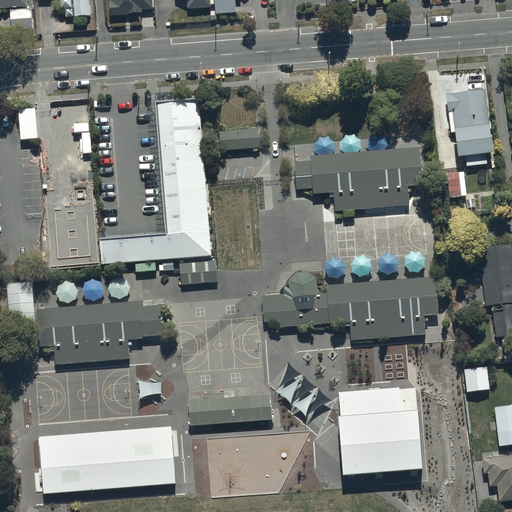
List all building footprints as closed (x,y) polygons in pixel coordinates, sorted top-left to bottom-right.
[(25,0),(0,0),(0,12),(11,12),(13,34),(32,33),(31,12),(27,12),(25,0)] [(89,0),(72,0),(60,1),(61,12),(66,12),(66,21),(90,19),(89,0)] [(111,0),(112,7),(111,7),(111,19),(143,17),(143,13),(153,13),(152,0),(111,0)] [(187,0),(187,10),(210,9),(209,0),(187,0)] [(213,0),(214,15),(234,14),(233,0),(213,0)] [(327,0),(328,10),(352,8),(351,0),(327,0)] [(493,152),(485,89),(446,93),(451,132),(455,132),(458,156),(466,155),(467,165),(487,163),(486,153),(493,152)] [(199,100),(157,103),(168,235),(101,240),(103,264),(211,255),(199,100)] [(18,109),(21,140),(37,139),(34,107),(18,109)] [(88,121),(49,124),(51,151),(48,151),(50,174),(55,174),(57,205),(95,202),(88,121)] [(258,129),(219,132),(220,151),(260,148),(258,129)] [(313,187),(313,194),(334,192),(335,210),(407,204),(406,185),(421,184),(418,146),(310,155),(310,160),(313,187)] [(310,160),(294,161),(297,189),(313,187),(310,160)] [(449,197),(466,195),(464,172),(446,174),(449,197)] [(466,196),(467,208),(475,206),(474,195),(466,196)] [(257,197),(221,198),(227,277),(262,275),(261,256),(267,255),(267,243),(260,243),(257,197)] [(289,228),(291,258),(322,256),(320,218),(317,218),(317,203),(297,204),(297,218),(292,218),(293,228),(289,228)] [(495,337),(511,334),(511,246),(511,243),(479,247),(485,306),(502,304),(503,311),(492,312),(495,337)] [(216,260),(179,264),(181,285),(218,282),(216,260)] [(260,298),(262,324),(277,323),(277,329),(329,325),(327,292),(315,293),(314,280),(306,273),(294,274),(287,283),(289,296),(260,298)] [(327,292),(329,325),(350,323),(351,342),(423,336),(422,318),(437,316),(434,278),(326,287),(327,292)] [(35,321),(33,285),(7,286),(9,322),(35,321)] [(145,301),(36,309),(38,349),(53,348),(55,365),(129,359),(128,341),(143,339),(143,337),(161,336),(159,304),(145,306),(145,301)] [(450,341),(411,345),(414,368),(453,363),(450,341)] [(317,401),(312,348),(287,350),(291,403),(317,401)] [(487,367),(464,370),(466,392),(490,389),(487,367)] [(511,388),(505,380),(491,392),(498,400),(511,388)] [(161,382),(22,391),(24,418),(162,410),(161,382)] [(415,388),(340,394),(346,474),(420,469),(415,388)] [(269,394),(189,401),(191,426),(271,419),(269,394)] [(421,409),(422,424),(458,421),(457,405),(448,406),(448,402),(438,403),(438,407),(421,409)] [(511,404),(495,407),(499,446),(511,444),(511,404)] [(171,426),(39,436),(43,494),(175,484),(171,426)] [(424,433),(425,441),(444,440),(444,432),(424,433)] [(511,454),(482,458),(484,473),(487,473),(489,486),(497,485),(499,501),(511,499),(511,454)]
